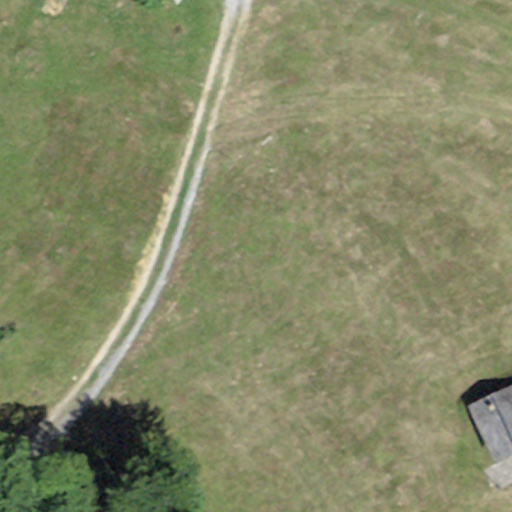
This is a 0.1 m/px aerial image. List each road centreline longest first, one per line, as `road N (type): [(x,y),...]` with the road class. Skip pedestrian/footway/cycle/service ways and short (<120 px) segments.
road 1 (track): [(0,455),(52,427),(152,281),(243,0)]
road 2 (track): [(511,46),(341,0)]
